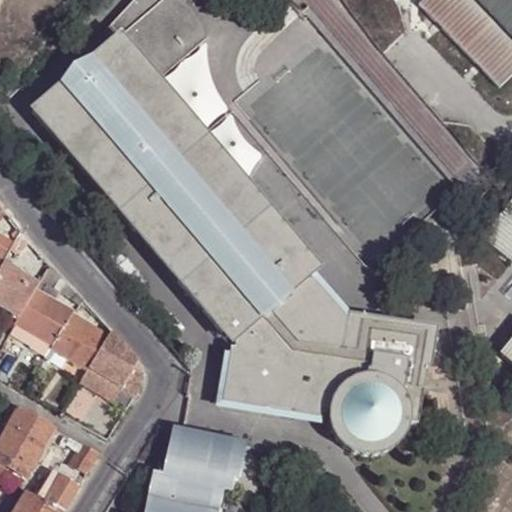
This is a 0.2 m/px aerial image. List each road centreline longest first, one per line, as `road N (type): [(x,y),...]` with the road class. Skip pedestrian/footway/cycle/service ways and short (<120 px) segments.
road 1 (residential): [(83,511),(158,393),(161,374),(0,180)]
road 2 (unknown): [(373,511),(320,446),(158,393)]
